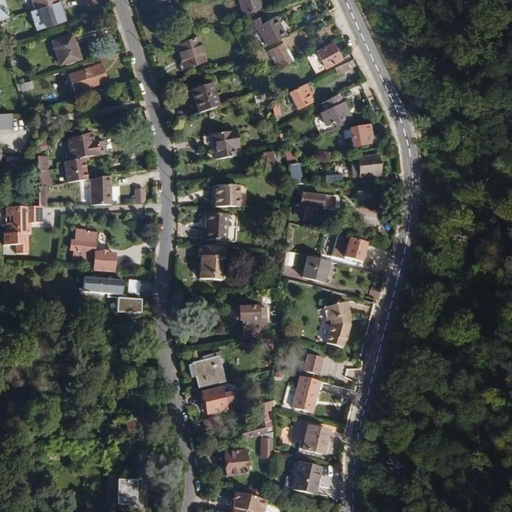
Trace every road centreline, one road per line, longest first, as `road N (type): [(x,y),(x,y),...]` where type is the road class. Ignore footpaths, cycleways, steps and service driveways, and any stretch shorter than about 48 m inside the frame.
road 1 (secondary): [(342,0),(404,135),(410,179),(404,239),(353,447),(350,511)]
road 2 (residential): [(118,0),(159,141),(160,340),(184,454),(179,511)]
